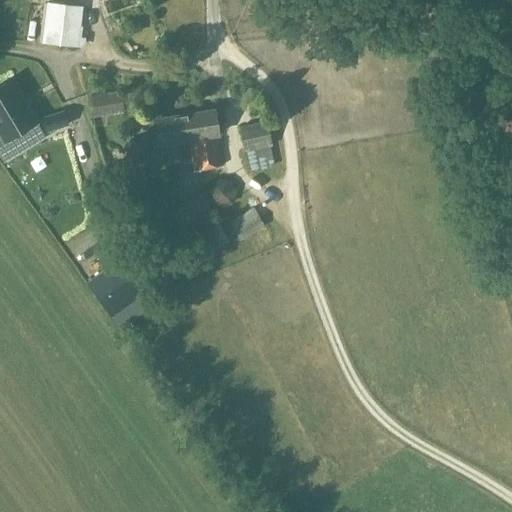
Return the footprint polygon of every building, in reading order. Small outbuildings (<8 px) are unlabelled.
[(80,48),(85,7),(49,3),(43,44),(80,48)] [(321,57),(353,54),(351,34),(319,37),(321,57)] [(12,80),(0,87),(0,146),(38,124),(12,80)] [(122,91),(89,96),(93,119),(126,114),(122,91)] [(226,166),(220,136),(221,135),(217,110),(159,120),(163,145),(162,145),(165,165),(183,162),(180,142),(190,140),(194,172),(226,166)] [(48,132),(74,123),(70,111),(43,120),(48,132)] [(267,122),(241,127),(246,152),(247,152),(266,148),(274,146),(269,121),(267,122)] [(151,159),(147,139),(126,142),(130,163),(151,159)] [(48,154),(57,187),(77,182),(68,149),(48,154)] [(62,189),(36,202),(61,252),(87,239),(62,189)] [(219,216),(203,192),(173,212),(189,236),(219,216)] [(256,208),(231,223),(243,242),(267,227),(256,208)] [(163,237),(154,213),(139,218),(148,242),(163,237)] [(201,259),(230,242),(221,226),(191,243),(201,259)] [(113,316),(150,290),(126,257),(89,283),(113,316)]
